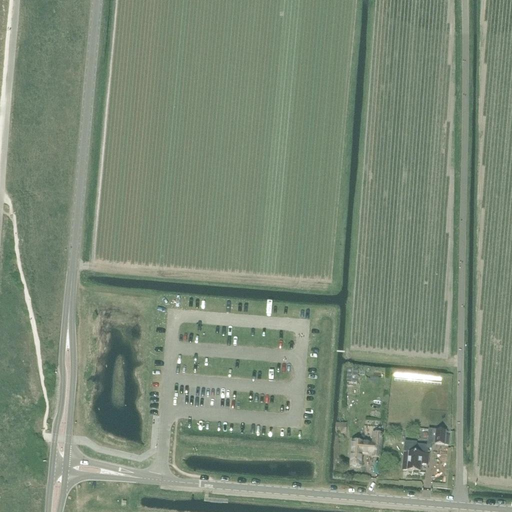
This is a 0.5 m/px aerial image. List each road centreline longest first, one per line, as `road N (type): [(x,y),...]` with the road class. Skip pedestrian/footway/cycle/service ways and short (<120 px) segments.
road 1 (track): [(458,505),(464,0)]
road 2 (unclassified): [(511,509),(128,475)]
road 3 (tertiary): [(67,330),(97,0)]
road 4 (tertiary): [(67,330),(51,464)]
road 5 (tertiary): [(65,459),(73,363),(67,330)]
